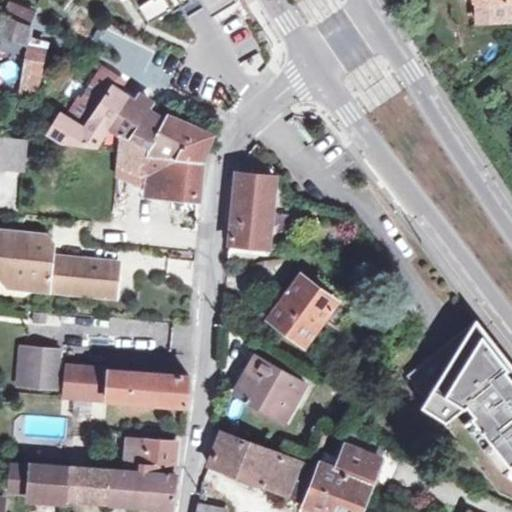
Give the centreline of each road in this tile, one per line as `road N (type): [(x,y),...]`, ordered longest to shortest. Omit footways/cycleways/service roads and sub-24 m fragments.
road 1 (tertiary): [(182,511),(223,153),(246,115),(314,67)]
road 2 (secondary): [(314,67),(511,326)]
road 3 (secondary): [(511,231),(374,25)]
